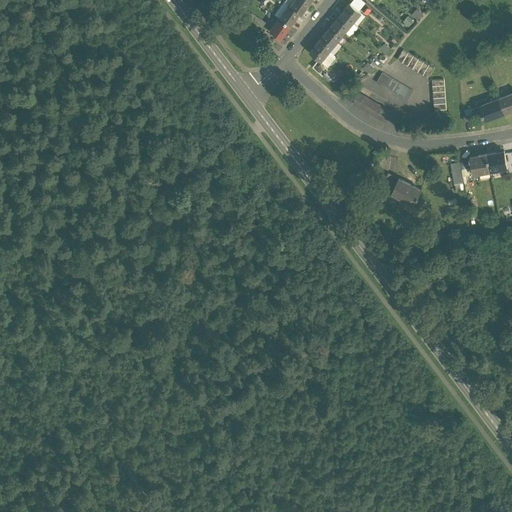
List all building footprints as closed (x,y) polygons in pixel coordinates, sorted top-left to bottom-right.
[(293,0),(290,5),(298,12),(300,13),(309,0),(293,0)] [(361,12),(351,3),(343,13),(353,21),(361,12)] [(290,5),(288,4),(279,17),(289,25),(298,12),(290,5)] [(353,21),(343,13),(335,22),(345,31),(353,21)] [(289,25),(279,17),(269,30),(280,38),(289,25)] [(345,31),(335,22),(327,32),(337,41),(345,31)] [(337,41),(327,32),(319,41),(329,50),(337,41)] [(329,50),(319,41),(311,51),(321,60),(329,50)] [(409,52),(403,49),(397,59),(402,62),(409,52)] [(409,52),(402,62),(408,65),(414,55),(409,52)] [(414,55),(408,65),(413,68),(419,58),(414,55)] [(419,58),(413,68),(418,71),(424,61),(419,58)] [(424,61),(418,71),(423,74),(429,64),(424,61)] [(371,70),(366,64),(363,67),(369,73),(371,70)] [(429,64),(423,74),(428,78),(434,67),(429,64)] [(388,75),(382,72),(377,82),(382,85),(388,75)] [(388,75),(382,85),(387,88),(393,78),(388,75)] [(398,81),(393,78),(387,88),(392,91),(398,81)] [(403,84),(398,81),(392,91),(397,94),(403,84)] [(403,84),(397,94),(402,97),(408,87),(403,84)] [(414,90),(408,87),(402,97),(408,100),(414,90)] [(364,95),(359,92),(353,102),(358,105),(364,95)] [(511,93),(499,98),(505,112),(511,109),(511,93)] [(364,95),(358,105),(363,107),(368,98),(364,95)] [(368,98),(363,107),(367,110),(373,101),(368,98)] [(505,112),(499,98),(480,105),(483,113),(482,113),(483,115),(484,115),(486,119),(505,112)] [(373,101),(367,110),(372,113),(378,103),(373,101)] [(378,103),(372,113),(377,116),(382,106),(378,103)] [(382,106),(377,116),(381,118),(387,109),(382,106)] [(387,109),(381,118),(386,121),(392,112),(387,109)] [(505,150),(487,153),(490,170),(508,167),(505,150)] [(487,153),(470,156),(473,173),(490,170),(487,153)] [(462,168),(461,161),(453,162),(456,183),(465,182),(462,168)] [(386,176),(380,189),(386,192),(392,180),(393,179),(386,176)] [(422,188),(399,177),(395,186),(392,192),(415,203),(418,197),(419,195),(419,194),(422,188)] [(392,180),(386,192),(391,195),(392,192),(395,186),(393,185),(394,181),(392,180)]
